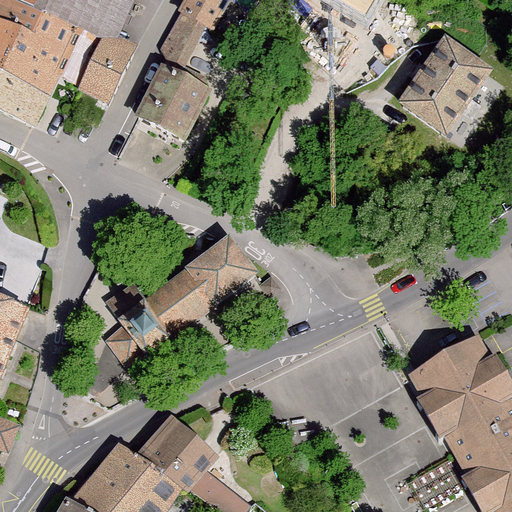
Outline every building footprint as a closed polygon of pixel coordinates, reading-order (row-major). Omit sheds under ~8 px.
[(0,0),(0,112),(31,128),(54,80),(75,35),(34,17),(42,0),(0,0)] [(42,0),(34,17),(75,35),(101,47),(113,46),(132,0),(42,0)] [(231,0),(193,0),(183,19),(204,30),(212,35),(231,0)] [(183,73),(204,30),(183,21),(164,53),(169,66),(183,73)] [(101,47),(75,35),(54,80),(79,93),(101,47)] [(113,46),(101,47),(79,93),(78,95),(107,108),(133,53),(120,46),(113,46)] [(491,80),(449,50),(404,113),(447,143),(491,80)] [(163,76),(139,124),(183,146),(207,98),(163,76)] [(135,291),(112,307),(129,330),(110,344),(128,368),(147,355),(150,360),(259,279),(234,245),(148,308),(135,291)] [(0,382),(26,318),(0,307),(0,382)] [(486,363),(475,342),(413,376),(415,380),(425,399),(417,404),(439,443),(447,438),(470,478),(462,483),(477,511),(511,511),(511,410),(508,404),(511,401),(511,386),(496,358),(486,363)] [(0,450),(9,454),(19,430),(0,421),(0,450)] [(183,491),(187,486),(202,467),(212,455),(172,422),(140,461),(175,485),(183,491)] [(85,511),(157,511),(175,485),(140,461),(121,448),(73,504),(85,511)] [(187,486),(219,511),(245,511),(250,506),(202,467),(187,486)] [(85,511),(73,504),(65,498),(55,511),(85,511)]
